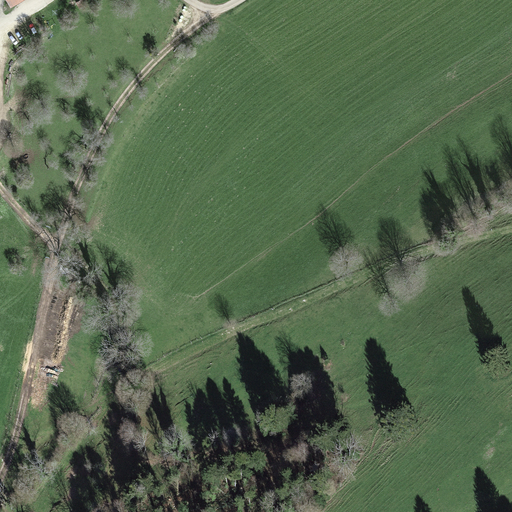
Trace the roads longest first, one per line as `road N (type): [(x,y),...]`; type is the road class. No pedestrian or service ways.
road 1 (track): [(511,231),(252,319),(138,381),(57,247),(98,134),(128,89),(213,9)]
road 2 (track): [(0,185),(57,247),(0,476)]
road 3 (track): [(138,381),(6,459)]
